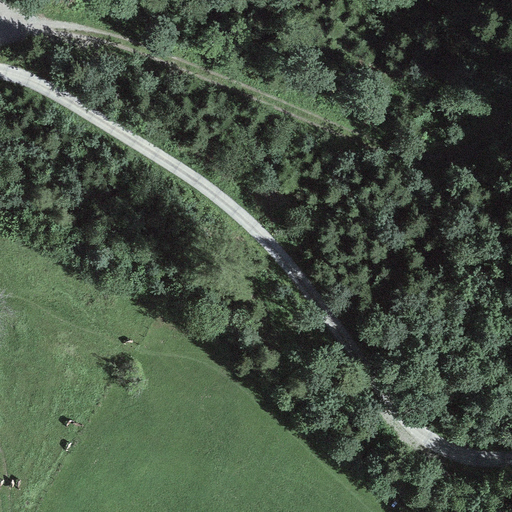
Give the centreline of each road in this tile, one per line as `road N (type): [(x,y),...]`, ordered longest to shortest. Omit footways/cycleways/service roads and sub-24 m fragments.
road 1 (unclassified): [(0,69),(51,90),(208,186),(286,259),(426,435),(470,459),(511,458)]
road 2 (track): [(8,29),(36,24),(103,34),(432,160),(478,144),(511,102)]
